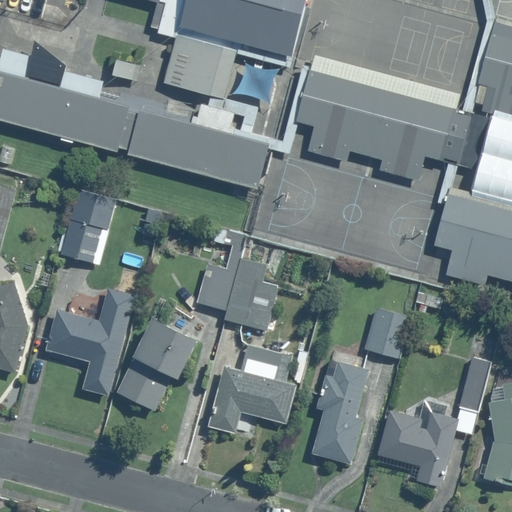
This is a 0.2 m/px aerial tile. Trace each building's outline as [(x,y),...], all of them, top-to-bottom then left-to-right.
[(299,0),(144,0),(138,23),(167,30),(154,80),(213,96),(226,47),(282,62),(299,0)] [(511,22),(498,19),(494,17),(485,51),(474,48),(467,76),(480,80),(473,106),(511,116),(511,22)] [(114,75),(116,76),(133,80),(138,64),(119,58),(114,75)] [(435,155),(450,102),(304,60),(288,114),(308,120),(300,145),(334,155),(338,143),(373,153),(370,163),(408,174),(416,149),(435,155)] [(0,114),(116,147),(129,100),(0,64),(0,114)] [(250,180),(261,135),(133,102),(122,147),(250,180)] [(511,198),(441,178),(424,235),(446,242),(439,267),(472,277),(475,266),(511,277),(508,289),(511,289),(511,198)] [(0,183),(0,253),(18,188),(0,183)] [(120,199),(79,188),(61,253),(102,264),(120,199)] [(216,240),(217,241),(241,248),(245,232),(220,225),(216,240)] [(269,266),(244,259),(231,255),(227,270),(208,264),(197,301),(229,310),(227,318),(230,319),(268,330),(280,287),(264,282),(269,266)] [(0,285),(0,366),(17,371),(29,327),(15,281),(0,285)] [(416,301),(418,301),(443,310),(449,292),(422,283),(416,301)] [(48,350),(90,361),(91,362),(84,387),(111,395),(139,294),(110,287),(101,321),(59,309),(48,350)] [(378,307),(377,311),(365,348),(401,360),(414,318),(378,307)] [(119,392),(134,399),(153,409),(158,411),(177,376),(181,378),(201,341),(156,317),(151,326),(119,392)] [(251,345),(244,370),(226,365),(211,424),(237,431),(242,411),(248,412),(288,423),(298,385),(289,383),(296,357),(251,345)] [(369,369),(340,361),(332,358),(326,380),(318,409),(326,411),(314,453),(354,464),(366,421),(356,418),(369,369)] [(476,358),(458,419),(446,415),(448,406),(425,400),(420,417),(393,409),(380,454),(421,465),(417,478),(436,483),(440,467),(447,469),(456,437),(458,431),(471,435),(491,362),(476,358)] [(511,383),(504,384),(506,397),(491,399),(496,443),(486,477),(511,485),(511,484),(511,383)]
